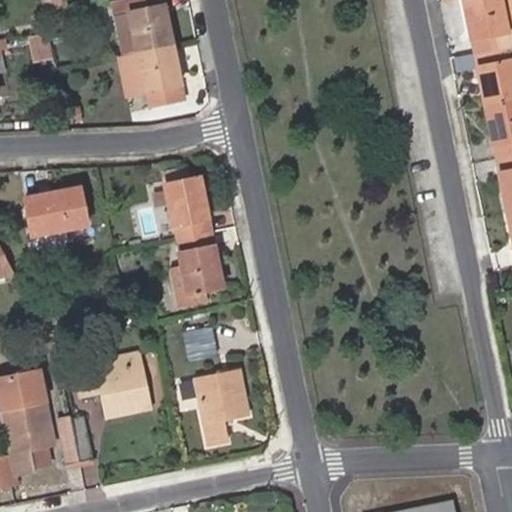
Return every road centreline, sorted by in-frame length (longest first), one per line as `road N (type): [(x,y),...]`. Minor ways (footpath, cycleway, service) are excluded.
road 1 (residential): [(411,0),(504,455)]
road 2 (residential): [(311,467),(238,131)]
road 3 (residential): [(238,131),(0,141)]
road 4 (residential): [(99,511),(311,467)]
road 5 (residential): [(311,467),(504,455)]
road 6 (residential): [(238,131),(211,0)]
